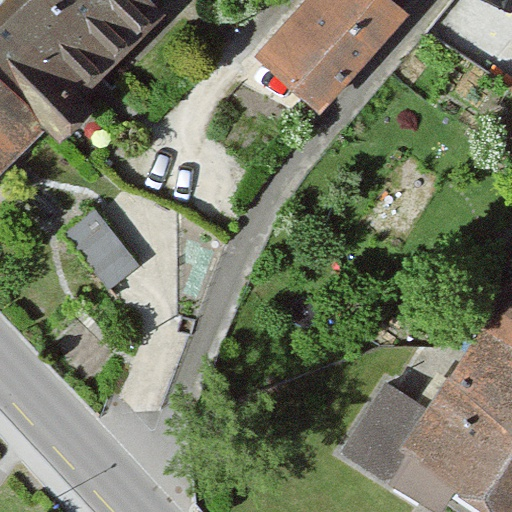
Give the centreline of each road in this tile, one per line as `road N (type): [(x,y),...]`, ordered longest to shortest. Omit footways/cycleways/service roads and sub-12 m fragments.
road 1 (unknown): [(277,0),(177,124),(162,169),(159,214),(178,394)]
road 2 (tertiary): [(131,511),(0,369)]
